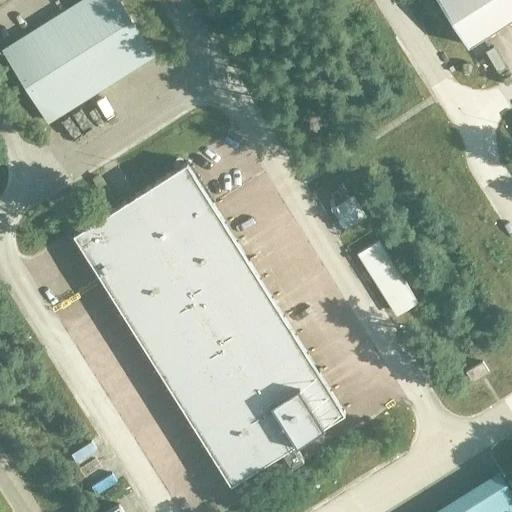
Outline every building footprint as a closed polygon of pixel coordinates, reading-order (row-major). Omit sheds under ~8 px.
[(118,0),(83,0),(4,50),(49,121),(153,55),(118,0)] [(511,0),(439,0),(468,46),(511,18),(511,0)] [(188,161),(74,233),(232,484),(283,451),(292,467),(304,459),(294,444),(345,412),(188,161)] [(466,371),(472,382),(489,372),(483,361),(466,371)] [(511,511),(511,489),(500,471),(434,511),(511,511)]
